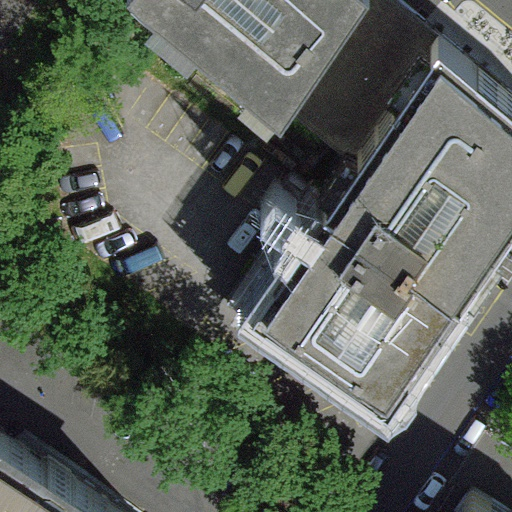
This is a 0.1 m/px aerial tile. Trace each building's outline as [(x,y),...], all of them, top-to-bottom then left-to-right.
[(351,0),(161,0),(284,98),(351,0)] [(441,29),(405,0),(351,0),(284,98),(352,157),(441,29)] [(511,215),(511,87),(441,29),(352,157),(327,193),(462,288),(511,215)] [(462,288),(327,193),(256,298),(390,393),(462,288)] [(131,511),(0,423),(0,511),(131,511)] [(507,511),(469,486),(451,511),(507,511)]
